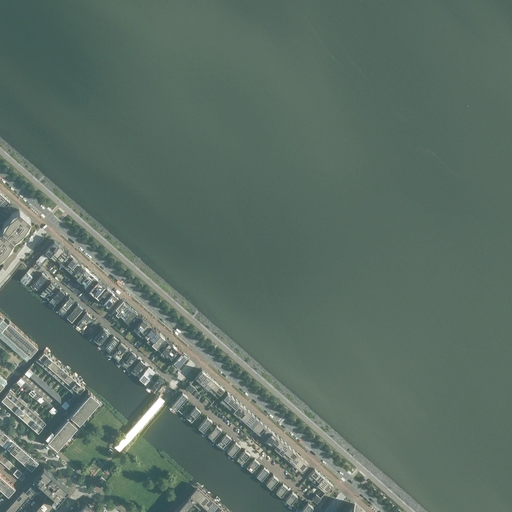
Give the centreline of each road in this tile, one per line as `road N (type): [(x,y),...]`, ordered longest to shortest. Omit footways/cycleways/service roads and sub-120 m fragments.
road 1 (tertiary): [(202,350),(53,218)]
road 2 (residential): [(174,383),(41,267)]
road 3 (tertiary): [(321,454),(202,350)]
road 4 (residential): [(292,487),(174,382)]
